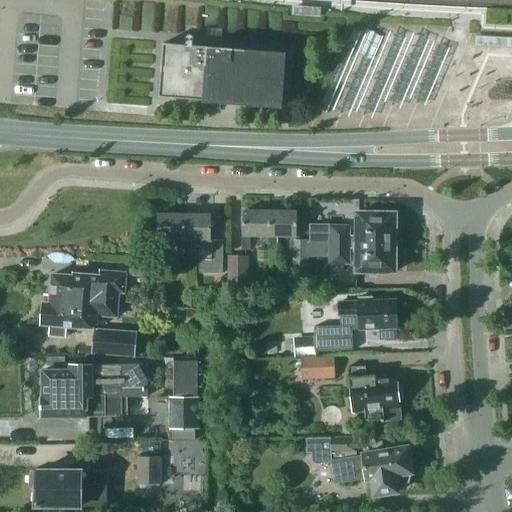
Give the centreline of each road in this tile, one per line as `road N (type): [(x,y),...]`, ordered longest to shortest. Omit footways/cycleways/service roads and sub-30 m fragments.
road 1 (unclassified): [(447,213),(400,187),(66,171),(24,209),(0,217)]
road 2 (primary): [(341,150),(0,133)]
road 3 (residential): [(447,213),(464,472)]
road 4 (residential): [(488,468),(478,406),(474,212)]
road 5 (primary): [(511,135),(376,138),(341,150)]
road 6 (primary): [(341,150),(377,161),(511,159)]
